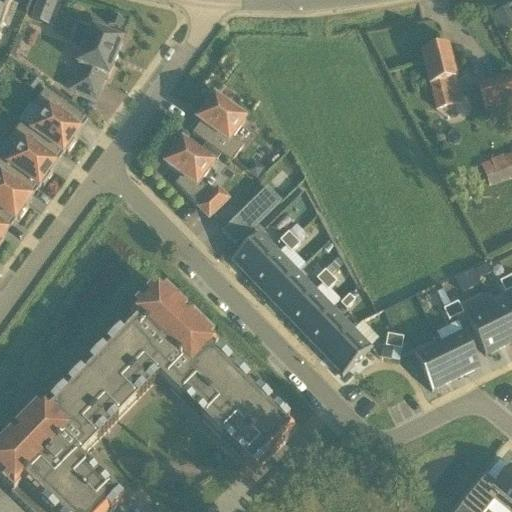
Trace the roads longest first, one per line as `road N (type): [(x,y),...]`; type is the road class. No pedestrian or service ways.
road 1 (residential): [(104,174),(366,438),(397,437),(459,407),(478,406),(511,427)]
road 2 (residential): [(206,13),(196,45),(104,174)]
road 3 (residential): [(388,0),(275,20),(206,13)]
road 4 (residential): [(104,174),(0,320)]
